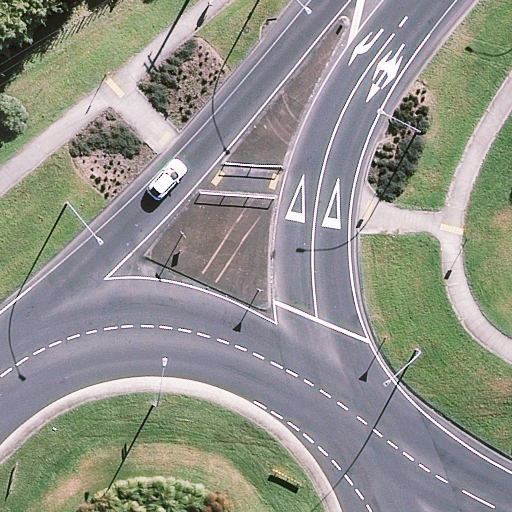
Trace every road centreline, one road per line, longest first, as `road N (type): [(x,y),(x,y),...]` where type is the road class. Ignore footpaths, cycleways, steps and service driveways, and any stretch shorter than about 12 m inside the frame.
road 1 (secondary): [(21,361),(329,0)]
road 2 (secondary): [(419,0),(339,118),(326,157),(312,285),(326,394)]
road 3 (secondary): [(21,361),(93,330),(155,328),(217,337),(326,394)]
road 4 (secondary): [(349,415),(493,511)]
